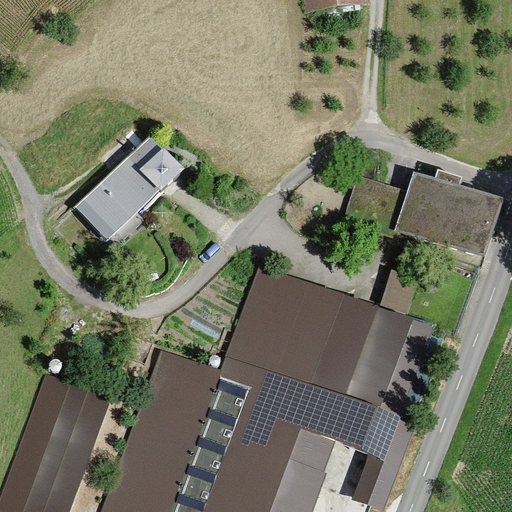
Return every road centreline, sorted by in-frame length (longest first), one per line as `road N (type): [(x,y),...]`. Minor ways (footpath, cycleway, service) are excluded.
road 1 (tertiary): [(511,242),(414,511)]
road 2 (track): [(0,144),(22,172),(39,241),(55,268),(80,294),(147,312)]
road 3 (track): [(382,140),(372,105),(378,0)]
